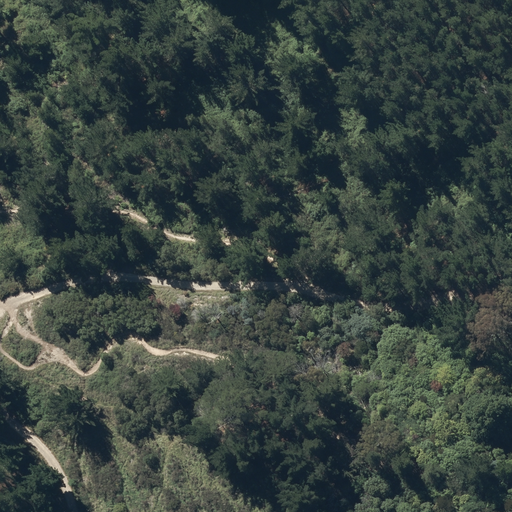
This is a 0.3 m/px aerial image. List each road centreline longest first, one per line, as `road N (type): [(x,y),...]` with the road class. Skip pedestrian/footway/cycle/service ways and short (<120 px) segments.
road 1 (track): [(0,308),(99,274),(302,291),(387,311),(481,297),(511,304)]
road 2 (track): [(69,511),(51,453),(0,408)]
